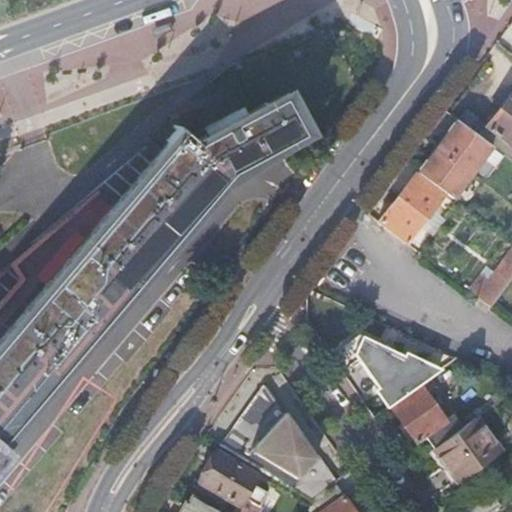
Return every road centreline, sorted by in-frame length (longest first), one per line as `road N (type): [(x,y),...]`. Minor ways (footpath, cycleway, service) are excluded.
road 1 (residential): [(106,511),(120,477),(260,304)]
road 2 (residential): [(260,304),(405,511)]
road 3 (residential): [(317,215),(511,353)]
road 4 (residential): [(317,215),(418,77)]
road 5 (primary): [(0,42),(119,0)]
